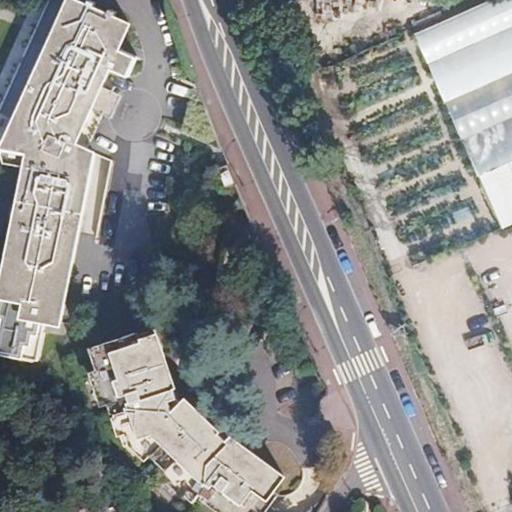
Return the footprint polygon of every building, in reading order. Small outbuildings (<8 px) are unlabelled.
[(71,136),(120,15),(85,0),(37,0),(35,6),(33,5),(24,27),(27,29),(0,93),(0,154),(23,159),(2,287),(0,286),(0,347),(37,353),(45,311),(60,313),(88,143),(71,136)] [(511,15),(511,0),(471,0),(443,12),(455,41),(511,15)] [(409,45),(403,30),(324,66),(331,81),(409,45)] [(415,58),(412,52),(324,90),(327,98),(415,58)] [(417,64),(329,102),(332,108),(420,70),(417,64)] [(422,75),(334,114),(337,119),(424,80),(422,75)] [(511,78),(447,106),(478,179),(511,164),(511,78)] [(430,92),(427,86),(339,125),(342,131),(430,92)] [(434,102),(431,96),(344,135),(346,141),(434,102)] [(439,114),(437,107),(349,146),(352,152),(439,114)] [(444,124),(441,118),(354,157),(357,163),(444,124)] [(511,227),(511,164),(478,179),(501,232),(511,227)] [(215,186),(231,175),(228,166),(211,175),(215,186)] [(186,399),(178,392),(169,394),(164,376),(173,372),(161,331),(142,336),(140,328),(97,340),(104,364),(97,366),(106,395),(112,393),(123,427),(131,424),(134,437),(149,453),(154,448),(172,467),(167,472),(184,490),(191,483),(225,511),(251,511),(253,509),(256,511),(263,511),(275,498),(273,495),(284,481),(253,455),(247,462),(230,448),(234,444),(189,396),(186,399)] [(169,394),(178,392),(173,372),(164,376),(169,394)]
